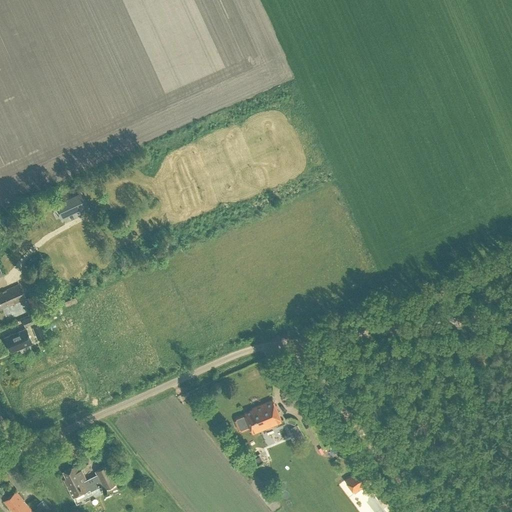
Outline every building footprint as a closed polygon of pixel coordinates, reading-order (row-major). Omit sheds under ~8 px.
[(79,209),(80,213),(87,210),(80,193),(56,204),(62,217),(79,209)] [(0,291),(0,308),(3,308),(2,307),(8,305),(8,306),(14,303),(26,298),(19,283),(8,289),(0,291)] [(33,295),(27,298),(32,309),(39,306),(33,295)] [(31,313),(20,318),(24,325),(35,321),(31,313)] [(31,326),(36,337),(44,334),(39,323),(31,326)] [(31,342),(25,327),(3,336),(9,351),(31,342)] [(316,393),(306,399),(315,413),(325,407),(316,393)] [(241,428),(251,425),(253,431),(281,420),(272,398),(256,404),(256,405),(245,410),(245,412),(236,416),(235,418),(239,427),(241,428)] [(297,423),(289,428),(293,435),(301,430),(297,423)] [(108,463),(94,470),(103,487),(114,483),(114,482),(116,482),(108,463)] [(62,477),(71,497),(90,488),(81,469),(78,470),(75,464),(61,471),(64,476),(62,477)] [(345,480),(356,494),(372,481),(361,467),(345,480)] [(3,500),(12,511),(29,511),(31,510),(15,490),(3,500)] [(39,506),(43,511),(46,511),(50,509),(44,502),(39,506)]
